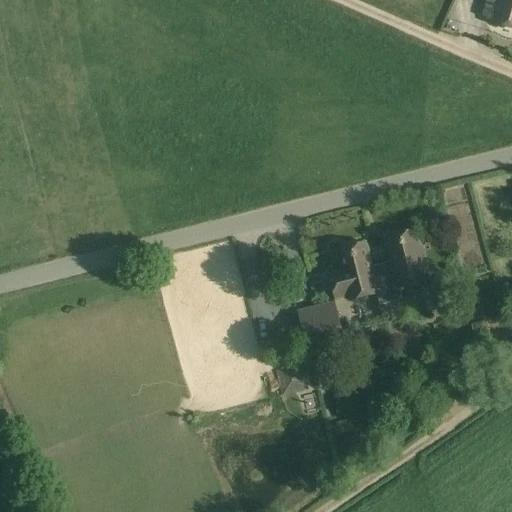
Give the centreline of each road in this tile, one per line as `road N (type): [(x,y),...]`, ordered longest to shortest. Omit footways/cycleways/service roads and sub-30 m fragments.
road 1 (unclassified): [(0,286),(511,158)]
road 2 (track): [(511,382),(324,511)]
road 3 (track): [(511,73),(340,0)]
